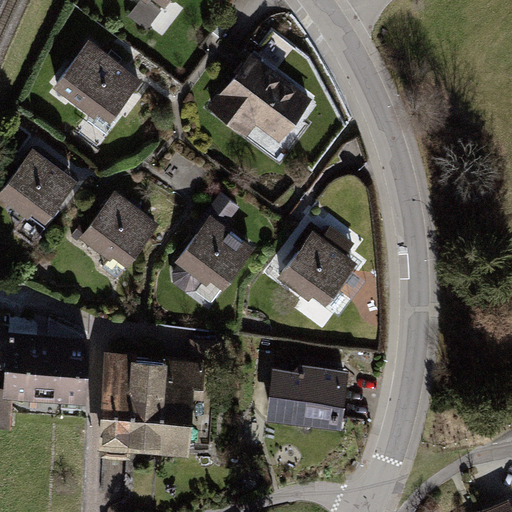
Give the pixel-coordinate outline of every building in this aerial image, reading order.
[(153,0),(166,9),(172,0),(142,0),(149,4),(151,0),(153,0)] [(69,129),(92,146),(145,73),(85,29),(48,80),(85,107),(69,129)] [(248,45),(206,106),(243,132),(252,118),(277,135),(310,87),(248,45)] [(5,226),(24,241),(75,176),(30,140),(0,177),(0,188),(22,206),(5,226)] [(97,263),(113,274),(155,213),(111,182),(78,229),(107,248),(97,263)] [(223,281),(252,236),(226,219),(238,202),(217,188),(176,250),(223,281)] [(309,223),(274,274),(309,298),(316,288),(327,295),(356,253),(347,246),(354,237),(328,219),(320,230),(309,223)] [(180,265),(170,277),(189,293),(200,281),(180,265)] [(0,382),(0,423),(9,424),(11,389),(85,394),(89,327),(6,322),(3,382),(0,382)] [(103,351),(100,443),(202,446),(204,353),(103,351)] [(272,354),(266,413),(342,421),(348,362),(272,354)] [(511,511),(511,501),(511,498),(475,511),(511,511)]
